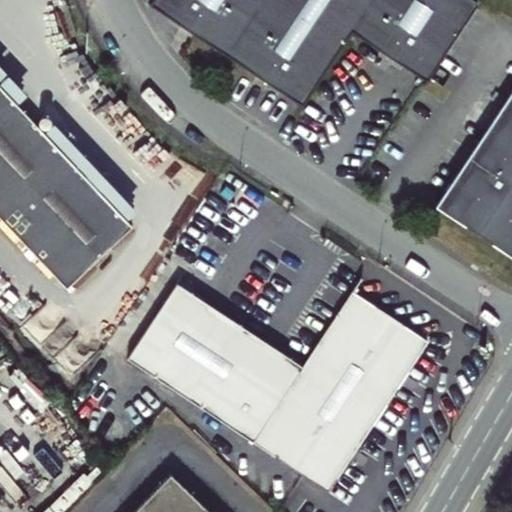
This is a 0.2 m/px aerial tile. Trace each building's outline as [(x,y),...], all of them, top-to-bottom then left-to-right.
[(469,0),(148,0),(297,104),(350,28),(422,79),(473,3),(469,0)] [(0,184),(58,143),(0,79),(0,184)] [(511,85),(431,203),(511,258),(511,85)] [(0,212),(63,281),(129,219),(58,143),(0,184),(0,212)] [(325,490),(426,341),(351,291),(300,366),(176,282),(126,357),(325,490)] [(209,511),(170,474),(133,511),(209,511)]
